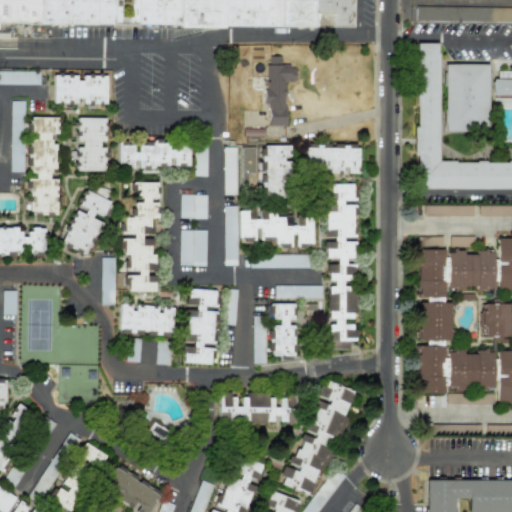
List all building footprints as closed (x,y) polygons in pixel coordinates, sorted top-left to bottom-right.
[(0,0),(37,0),(37,29),(0,28),(0,0)] [(511,21),(511,7),(454,7),(440,7),(415,7),(415,20),(511,21)] [(511,188),(511,161),(435,161),(436,43),(413,43),(412,188),(511,188)] [(267,126),(283,126),(284,81),(293,81),(294,66),(279,66),(279,56),(265,56),(264,104),(267,104),(267,126)] [(485,63),(441,64),(442,130),(486,129),(485,63)] [(511,70),(496,70),(495,78),(490,78),(490,95),(511,95),(511,70)] [(37,72),(0,71),(0,84),(37,85),(37,72)] [(51,75),(52,105),(72,105),(72,99),(80,98),(80,106),(104,106),(104,76),(75,76),(75,75),(51,75)] [(9,172),(22,171),(21,101),(9,101),(9,172)] [(29,216),(55,216),(55,179),(48,179),(48,170),(54,170),(53,143),(48,143),(48,134),(56,134),(56,117),(29,117),(29,133),(35,133),(35,140),(28,140),(29,173),(33,173),(33,179),(24,179),(24,189),(28,189),(29,216)] [(103,171),(103,118),(75,118),(75,147),(69,147),(69,159),(75,159),(75,171),(103,171)] [(116,167),(187,168),(187,143),(161,143),(161,142),(134,141),(134,143),(116,143),(116,167)] [(302,147),(302,173),(318,173),(318,170),(324,170),(324,173),(334,173),(334,174),(338,174),(338,173),(340,173),(340,166),(345,166),(345,173),(356,173),(356,172),(358,172),(358,167),(356,167),(356,148),(353,148),(353,143),(345,143),(345,145),(341,145),(341,143),(332,143),(332,147),(328,147),(328,143),(320,143),(320,145),(314,145),(314,143),(305,143),(305,147),(302,147)] [(286,197),(286,159),(288,159),(288,146),(256,146),(256,147),(240,147),(240,185),(246,185),(246,171),(259,171),(259,197),(286,197)] [(234,147),(222,147),(222,189),(234,189),(234,147)] [(154,270),(153,254),(151,254),(148,219),(157,218),(155,200),(157,199),(156,181),(132,183),(133,187),(139,202),(128,208),(129,217),(117,223),(118,235),(115,239),(121,253),(122,271),(122,276),(122,282),(126,293),(154,290),(153,275),(146,275),(144,271),(154,270)] [(324,183),(328,183),(329,184),(350,184),(350,198),(353,198),(353,200),(340,200),(340,205),(353,205),(353,207),(352,207),(350,207),(350,227),(354,227),(354,234),(353,234),(353,237),(341,237),(341,241),(353,241),(353,244),(352,244),(352,243),(350,243),(350,252),(351,252),(351,255),(350,255),(350,258),(344,258),(344,264),(353,264),(353,266),(354,266),(354,280),(340,280),(341,286),(354,286),(354,312),(350,312),(350,318),(340,318),(340,324),(350,324),(350,329),(354,329),(354,338),(353,338),(353,341),(348,341),(348,350),(327,350),(327,324),(332,324),(332,318),(327,318),(327,311),(324,311),(324,293),(327,293),(327,286),(332,286),(332,280),(327,280),(327,273),(325,273),(325,264),(335,264),(335,258),(324,258),(324,248),(322,248),(322,242),(333,242),(333,236),(322,236),(322,231),(325,231),(325,206),(333,206),(333,199),(324,199),(324,183)] [(108,202),(87,191),(82,190),(78,200),(76,207),(73,211),(61,235),(61,238),(58,244),(77,253),(85,255),(100,224),(100,223),(91,218),(91,214),(105,217),(106,213),(108,202)] [(178,218),(204,219),(204,195),(179,195),(178,218)] [(471,205),(423,206),(423,216),(471,215),(471,205)] [(511,215),(511,205),(477,205),(477,215),(511,215)] [(221,206),(234,206),(234,265),(222,265),(221,206)] [(236,210),(245,210),(245,207),(252,207),(252,219),(257,219),(257,209),(276,209),(276,218),(282,218),(282,215),(288,215),(288,211),(293,211),(293,215),(310,215),(310,244),(307,244),(307,243),(296,243),(296,247),(293,247),(293,234),(289,234),(289,246),(286,246),(286,243),(275,243),(275,244),(272,244),(272,237),(270,237),(270,236),(259,236),(259,240),(257,240),(257,227),(252,227),(252,240),(249,240),(249,239),(250,239),(250,236),(238,236),(238,237),(236,237),(236,210)] [(42,228),(27,227),(27,237),(17,237),(18,228),(0,227),(0,255),(14,256),(14,252),(41,254),(42,228)] [(204,230),(178,230),(177,265),(203,266),(204,230)] [(440,249),(441,236),(417,236),(416,248),(440,249)] [(448,246),(472,247),(472,237),(448,236),(448,246)] [(511,237),(495,238),(495,264),(495,290),(511,290),(511,237)] [(443,298),(444,250),(415,249),(413,297),(443,298)] [(491,290),(491,250),(475,250),(475,254),(461,254),(461,250),(446,250),(445,289),(463,289),(463,286),(474,286),(474,290),(491,290)] [(247,268),(306,267),(306,254),(247,254),(247,268)] [(272,285),(320,285),(320,298),(272,298),(272,285)] [(182,333),(192,334),(191,346),(181,346),(179,363),(210,365),(211,346),(213,346),(214,332),(212,332),(214,312),(203,311),(203,306),(214,307),(215,290),(185,288),(182,333)] [(224,288),(235,289),(232,325),(221,324),(224,288)] [(0,314),(14,314),(14,290),(1,290),(0,314)] [(417,341),(449,340),(448,302),(416,302),(417,341)] [(267,303),(291,303),(291,308),(293,308),(293,315),(291,315),(291,319),(285,319),(285,325),(291,325),(291,329),(293,329),(293,336),(291,336),(291,345),(292,345),(292,352),(291,352),(291,356),(290,356),(290,359),(278,359),(278,356),(270,356),(270,350),(266,350),(266,342),(267,342),(267,340),(266,340),(266,330),(270,330),(270,326),(277,326),(277,319),(270,319),(270,314),(265,314),(265,305),(267,305),(267,303)] [(478,338),(508,338),(507,303),(478,304),(478,338)] [(171,307),(157,307),(157,306),(131,305),(131,304),(118,304),(117,334),(143,335),(170,336),(171,307)] [(250,316),(263,316),(264,363),(250,363),(250,316)] [(125,361),(137,362),(138,338),(127,338),(125,361)] [(167,342),(155,342),(154,364),(166,364),(167,342)] [(414,394),(442,394),(442,390),(462,390),(462,387),(491,387),(491,350),(475,350),(475,354),(461,354),(461,351),(443,351),(443,345),(415,345),(414,394)] [(511,402),(511,350),(495,350),(495,376),(495,403),(511,402)] [(278,480),(287,484),(286,487),(291,489),(292,486),(305,492),(306,489),(309,490),(313,480),(311,478),(316,467),(319,468),(324,458),(326,459),(332,447),(328,446),(332,434),(335,435),(345,414),(340,412),(346,398),(348,399),(352,391),(349,390),(350,388),(337,382),(338,380),(335,379),(334,381),(326,378),(324,384),(319,383),(316,390),(330,395),(327,402),(323,401),(323,400),(314,396),(312,402),(315,404),(308,421),(305,420),(303,425),(313,428),(312,429),(314,430),(312,435),(311,434),(311,433),(300,429),(297,437),(299,438),(297,445),(294,444),(291,452),(287,451),(284,459),(297,464),(295,467),(292,466),(292,465),(281,461),(276,472),(279,473),(278,474),(280,475),(278,480)] [(217,388),(227,388),(227,393),(232,393),(232,403),(239,403),(239,392),(244,393),(244,388),(266,388),(266,393),(271,393),(271,402),(276,402),(277,392),(281,392),(281,387),(294,388),(294,420),(284,419),(284,417),(277,417),(277,411),(270,411),(270,417),(265,417),(265,420),(238,420),(238,410),(232,410),(232,418),(226,418),(226,415),(217,415),(217,388)] [(491,403),(491,393),(444,394),(445,404),(491,403)] [(31,413),(15,404),(8,416),(9,416),(0,431),(0,470),(8,456),(0,451),(0,448),(1,446),(10,451),(31,413)] [(169,428),(148,419),(140,435),(160,445),(169,428)] [(511,433),(511,424),(497,424),(497,434),(511,433)] [(103,457),(84,443),(76,454),(94,468),(103,457)] [(241,511),(262,467),(238,456),(230,473),(237,476),(235,481),(226,477),(213,506),(222,510),(220,511),(213,511),(211,511),(209,511),(241,511)] [(25,470),(18,463),(2,478),(9,485),(25,470)] [(134,511),(146,511),(159,492),(115,464),(100,488),(133,508),(132,510),(134,511)] [(61,484),(66,487),(63,493),(52,486),(45,499),(67,511),(87,474),(72,465),(61,484)] [(297,511),(332,466),(343,474),(314,511),(297,511)] [(424,479),(423,511),(451,511),(452,498),(466,498),(465,511),(511,511),(511,486),(510,486),(510,479),(424,479)] [(200,511),(209,484),(199,481),(189,511),(200,511)] [(4,511),(14,497),(0,488),(0,511),(4,511)] [(288,511),(290,507),(294,509),(297,502),(294,501),(295,498),(269,488),(266,496),(263,495),(260,501),(263,502),(261,506),(258,505),(255,511),(288,511)] [(34,511),(28,507),(18,500),(8,511),(34,511)] [(169,511),(173,505),(161,500),(156,511),(169,511)]
